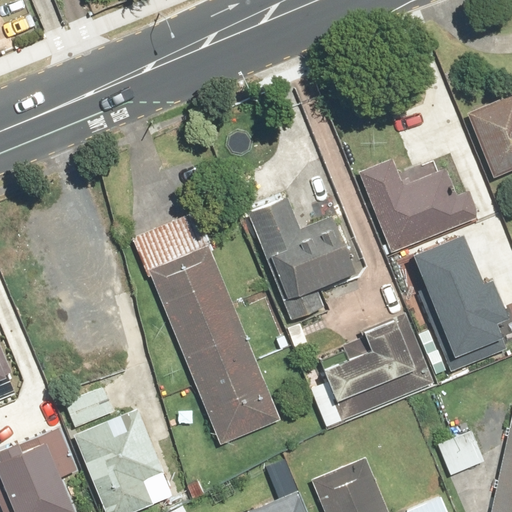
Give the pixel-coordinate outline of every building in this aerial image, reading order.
[(511,91),(462,111),(488,177),(511,167),(511,91)] [(391,156),(352,171),(385,253),(473,218),(449,157),(399,176),(391,156)] [(317,286),(347,276),(325,215),(298,225),(287,194),(244,210),(284,320),(324,306),(317,286)] [(192,211),(130,237),(215,444),(277,418),(192,211)] [(458,236),(403,259),(449,368),(506,344),(494,317),(506,312),(490,273),(476,279),(458,236)] [(307,389),(321,425),(435,382),(408,311),(355,331),(362,350),(315,368),(321,384),(307,389)] [(289,344),(294,355),(311,348),(299,321),(267,335),(274,351),(289,344)] [(0,376),(14,370),(0,335),(0,376)] [(72,430),(66,432),(98,511),(130,511),(169,496),(132,405),(113,413),(102,385),(61,402),(72,430)] [(511,511),(511,403),(510,403),(486,511),(487,511),(511,511)] [(0,511),(76,511),(59,471),(73,466),(55,423),(0,445),(0,511)] [(471,432),(435,446),(446,476),(482,463),(471,432)] [(385,511),(362,454),(306,478),(320,511),(385,511)] [(286,465),(266,473),(260,461),(247,469),(254,482),(266,475),(273,494),(294,485),(286,465)] [(305,511),(298,491),(242,511),(305,511)] [(445,511),(440,497),(404,511),(445,511)]
